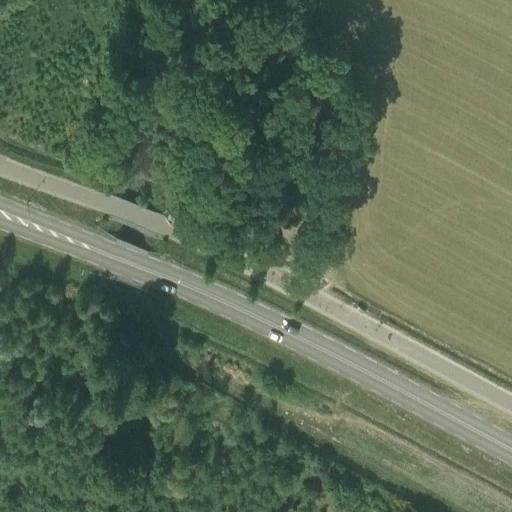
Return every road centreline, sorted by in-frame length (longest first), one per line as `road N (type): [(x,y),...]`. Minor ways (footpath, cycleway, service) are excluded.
road 1 (unclassified): [(511,407),(170,229),(0,161)]
road 2 (primary): [(511,450),(290,333),(105,254)]
